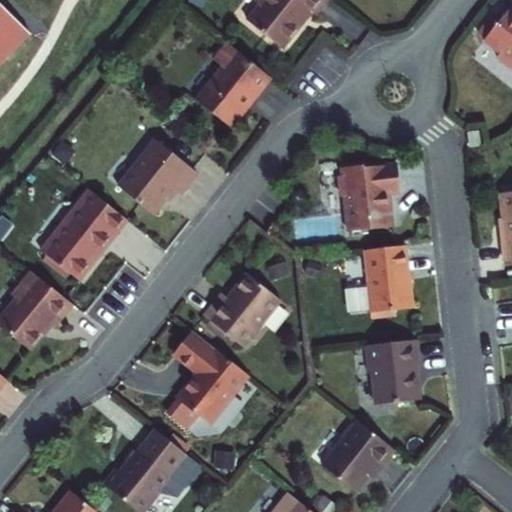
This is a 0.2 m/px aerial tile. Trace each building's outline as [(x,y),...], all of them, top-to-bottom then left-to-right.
[(253,0),(255,1),(244,14),(278,41),(294,23),(292,21),(306,4),(311,10),(318,0),(253,0)] [(511,0),(508,0),(485,29),(500,41),(496,46),(511,58),(511,0)] [(306,4),(292,21),(294,23),(308,7),(306,4)] [(0,89),(41,48),(0,7),(0,89)] [(266,71),(221,36),(207,52),(216,60),(190,92),(226,121),(238,106),(235,105),(249,87),(252,89),(266,71)] [(235,105),(238,106),(252,89),(249,87),(235,105)] [(480,146),(478,133),(470,134),(471,147),(480,146)] [(152,136),(116,181),(150,208),(170,184),(174,188),(192,167),(152,136)] [(342,188),(347,224),(392,217),(389,199),(385,200),(384,188),(397,187),(393,158),(361,162),(361,159),(338,162),(339,169),(335,170),(338,189),(342,188)] [(511,181),(501,183),(507,231),(503,231),(505,249),(511,248),(511,181)] [(124,215),(87,185),(38,248),(74,277),(124,215)] [(369,279),(364,279),(369,307),(412,300),(410,274),(406,275),(401,241),(363,245),(369,279)] [(221,291),(203,313),(242,344),(247,339),(254,338),(261,327),(262,320),(280,297),(245,270),(225,295),(221,291)] [(71,305),(31,272),(12,295),(16,298),(0,316),(0,326),(27,349),(48,324),(53,329),(71,305)] [(247,370),(191,326),(173,349),(197,369),(177,392),(210,417),(247,370)] [(366,368),(371,368),(376,400),(418,392),(414,362),(418,361),(414,334),(362,342),(366,368)] [(396,445),(358,416),(324,461),(357,487),(370,470),(378,459),(383,463),(396,445)] [(152,426),(117,470),(113,467),(103,481),(143,511),(160,489),(176,494),(200,463),(152,426)] [(378,459),(370,470),(375,474),(383,463),(378,459)] [(98,511),(71,490),(53,511),(98,511)] [(317,511),(289,491),(273,511),(317,511)]
